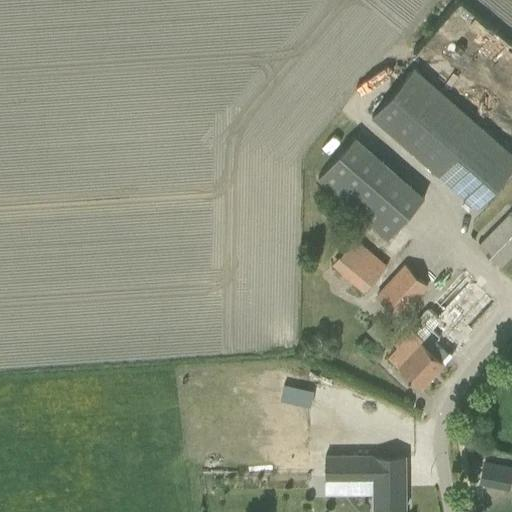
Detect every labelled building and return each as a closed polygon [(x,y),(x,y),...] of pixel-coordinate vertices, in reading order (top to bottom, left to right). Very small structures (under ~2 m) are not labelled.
[(511,167),(511,153),(414,67),(371,116),(477,208),(511,167)] [(317,177),(386,238),(424,194),(355,134),(317,177)] [(479,244),(500,266),(511,253),(511,217),(509,214),(479,244)] [(331,264),(363,292),(386,265),(355,237),(331,264)] [(404,263),(374,295),(399,317),(428,285),(404,263)] [(405,374),(420,388),(497,305),(463,273),(428,309),(439,319),(412,347),(404,339),(387,357),(405,374)] [(393,333),(377,317),(366,329),(381,345),(393,333)] [(384,351),(365,336),(356,347),(375,362),(384,351)] [(331,427),(330,414),(316,414),(317,427),(331,427)] [(405,508),(405,454),(325,455),(325,493),(337,493),(337,479),(373,478),(373,508),(405,508)] [(481,461),(477,482),(492,485),(496,464),(481,461)]
